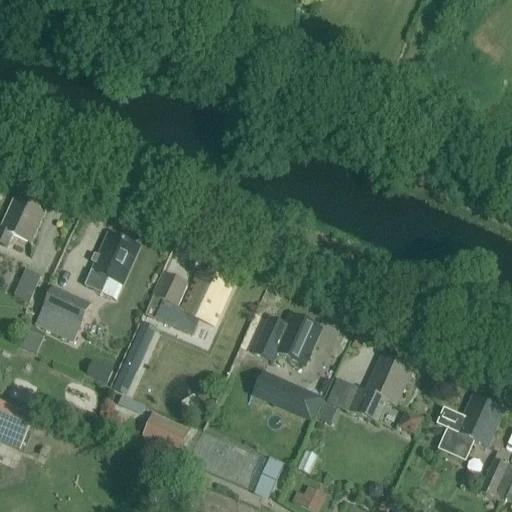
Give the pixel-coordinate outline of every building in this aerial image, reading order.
[(42,206),(24,198),(22,202),(15,201),(0,234),(0,245),(7,249),(12,237),(32,245),(46,214),(39,211),(42,206)] [(124,287),(141,249),(109,235),(92,273),(93,273),(86,288),(103,295),(109,281),(124,287)] [(30,305),(42,279),(27,272),(15,298),(30,305)] [(215,327),(230,293),(232,290),(200,275),(183,312),(179,310),(189,287),(166,276),(148,317),(194,338),(201,321),(215,327)] [(73,346),(81,328),(91,306),(54,290),(44,311),(36,328),(73,346)] [(271,319),(255,355),(274,364),(278,356),(305,368),(320,335),(313,332),(316,327),(291,315),(286,326),(271,319)] [(137,374),(148,349),(136,344),(124,368),(137,374)] [(342,411),(374,424),(381,428),(390,406),(397,409),(414,371),(382,357),(366,394),(352,388),(342,411)] [(113,373),(93,364),(87,377),(107,386),(113,373)] [(284,386),(273,409),(309,426),(320,402),(284,386)] [(489,450),(503,418),(496,415),(499,409),(474,398),(464,419),(445,411),(438,427),(449,432),(440,451),(466,463),(475,444),(489,450)] [(0,443),(21,453),(32,428),(33,425),(36,420),(0,403),(0,443)] [(330,426),(336,412),(326,408),(320,422),(330,426)] [(195,435),(154,418),(144,442),(184,459),(195,435)] [(255,496),(268,502),(283,467),(271,461),(255,496)] [(504,507),(506,501),(511,487),(511,469),(494,462),(479,496),(504,507)] [(290,494),(305,506),(316,491),(301,480),(290,494)] [(138,511),(140,511),(148,511),(154,499),(145,495),(138,511)]
